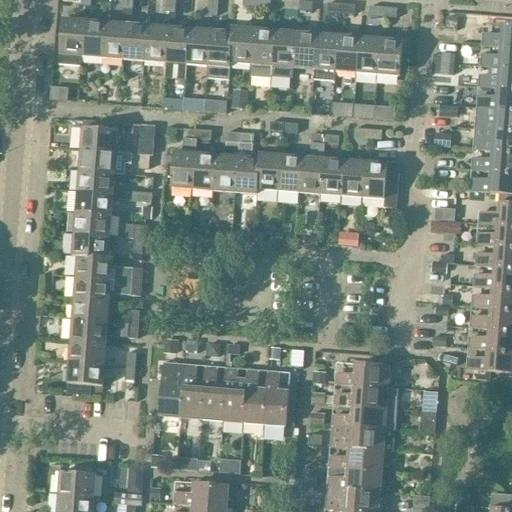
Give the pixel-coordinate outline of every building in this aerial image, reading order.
[(123,0),(122,10),(125,10),(133,11),(133,0),(123,0)] [(166,0),(165,13),(167,13),(175,14),(176,1),(170,0),(166,0)] [(242,0),(242,7),(243,7),(256,8),(257,0),(242,0)] [(264,0),(257,0),(256,8),(269,9),(269,0),(264,0)] [(285,2),(284,11),(285,11),(284,18),(298,19),(298,12),(299,3),(285,2)] [(208,3),(207,16),(209,16),(218,17),(219,4),(210,3),(208,3)] [(299,3),(298,12),(311,13),(312,4),(299,3)] [(326,5),(326,14),(340,15),(341,6),(326,5)] [(341,6),(340,15),(353,16),(354,7),(341,6)] [(369,9),(368,18),(383,19),(384,10),(369,9)] [(384,10),(383,19),(396,20),(396,11),(384,10)] [(446,18),(445,32),(456,33),(457,32),(458,19),(447,18),(446,18)] [(61,56),(60,66),(80,67),(81,57),(84,22),(64,20),(61,56)] [(84,22),(81,57),(103,59),(106,24),(84,22)] [(106,24),(103,59),(124,61),(127,26),(106,24)] [(127,26),(124,61),(145,63),(148,27),(127,26)] [(482,37),(481,48),(500,49),(500,48),(511,48),(511,26),(502,26),(501,35),(486,34),(482,37)] [(148,27),(145,63),(166,64),(169,29),(148,27)] [(169,29),(166,64),(187,66),(190,31),(169,29)] [(233,35),(230,64),(252,66),(254,31),(234,30),(232,29),(231,34),(233,35)] [(190,31),(187,66),(209,68),(212,33),(190,31)] [(252,66),(250,78),(271,80),(272,68),(275,33),(254,31),(252,66)] [(209,68),(208,80),(229,82),(230,70),(230,64),(233,35),(231,34),(212,33),(209,68)] [(275,33),(272,68),(294,69),(296,35),(275,33)] [(296,35),(294,69),(314,71),(317,37),(296,35)] [(314,71),(314,81),(335,83),(336,73),(338,38),(317,37),(314,71)] [(338,38),(336,73),(356,75),(359,40),(338,38)] [(359,40),(356,75),(378,76),(381,42),(359,40)] [(381,42),(378,76),(400,78),(402,44),(381,42)] [(481,58),(480,68),(498,69),(498,68),(511,68),(511,48),(500,48),(500,49),(499,57),(484,55),(481,58)] [(442,55),(440,76),(454,77),(455,56),(442,55)] [(479,79),(478,89),(496,90),(497,89),(511,89),(511,68),(498,68),(498,69),(498,77),(482,76),(479,79)] [(477,100),(476,110),(495,111),(495,110),(511,110),(511,89),(497,89),(496,90),(496,98),(481,97),(477,100)] [(216,115),(226,116),(227,116),(227,111),(228,107),(217,106),(216,115)] [(439,107),(438,118),(453,119),(454,108),(439,107)] [(476,110),(475,130),(493,132),(493,130),(511,131),(511,110),(495,110),(495,111),(476,110)] [(270,125),(269,134),(284,135),(284,126),(270,125)] [(284,126),(284,135),(296,136),(297,127),(284,126)] [(140,128),(138,155),(141,155),(150,156),(153,156),(155,129),(153,129),(140,128)] [(83,130),(82,151),(117,153),(119,133),(83,130)] [(474,141),(473,151),(492,153),(492,151),(511,152),(511,131),(493,130),(493,132),(492,139),(476,138),(474,141)] [(174,171),(172,190),(194,191),(195,171),(196,156),(197,142),(198,142),(198,133),(199,132),(184,131),(184,132),(183,141),(182,155),(175,154),(175,158),(174,171)] [(354,131),(353,140),(354,140),(367,141),(368,132),(354,131)] [(198,133),(198,142),(210,143),(211,134),(211,133),(199,132),(198,133)] [(368,132),(367,141),(381,142),(381,133),(368,132)] [(227,135),(226,148),(239,149),(240,136),(227,135)] [(434,137),(433,148),(435,148),(446,149),(447,135),(436,135),(434,135),(434,137)] [(238,174),(236,194),(258,196),(259,192),(258,191),(259,176),(260,157),(260,156),(253,156),(254,137),(240,136),(239,149),(240,149),(239,159),(238,174)] [(311,146),(310,160),(324,161),(325,147),(326,137),(311,136),(311,146)] [(326,137),(325,147),(337,148),(338,138),(326,137)] [(82,151),(80,172),(116,174),(117,153),(82,151)] [(472,162),(471,171),(490,172),(490,171),(511,172),(511,152),(492,151),(492,153),(491,160),(475,159),(472,162)] [(130,156),(129,170),(140,170),(149,170),(150,156),(141,155),(141,157),(130,156)] [(195,171),(194,191),(215,193),(216,173),(217,157),(196,156),(195,171)] [(216,173),(215,193),(236,194),(238,174),(239,159),(217,157),(216,173)] [(259,176),(258,191),(259,192),(279,193),(280,177),(281,158),(260,157),(259,176)] [(280,177),(279,193),(300,194),(301,179),(303,160),(281,158),(280,177)] [(301,179),(300,194),(321,196),(323,180),(324,161),(310,160),(303,160),(301,179)] [(323,180),(321,196),(343,198),(344,182),(345,163),(324,161),(323,180)] [(344,182),(343,198),(364,199),(365,183),(367,164),(345,163),(344,182)] [(365,183),(364,199),(383,200),(382,210),(396,211),(399,175),(387,174),(388,166),(367,164),(365,183)] [(470,182),(469,191),(498,194),(498,203),(511,204),(511,172),(490,171),(490,172),(489,181),(473,179),(470,182)] [(80,172),(79,193),(114,196),(116,174),(80,172)] [(79,193),(77,214),(112,217),(114,196),(79,193)] [(125,193),(124,202),(138,203),(139,194),(127,193),(125,193)] [(138,203),(152,204),(152,203),(152,195),(140,194),(139,194),(138,203)] [(479,214),(478,225),(496,226),(496,225),(511,226),(511,204),(498,203),(497,213),(481,212),(479,214)] [(435,211),(434,222),(440,222),(453,224),(454,213),(441,212),(435,211)] [(77,214),(75,235),(111,238),(112,217),(77,214)] [(449,224),(448,235),(452,235),(461,236),(462,225),(452,224),(449,224)] [(477,236),(476,245),(494,247),(495,245),(511,246),(511,226),(496,225),(496,226),(495,234),(480,233),(477,236)] [(135,227),(134,241),(143,241),(144,228),(135,227)] [(210,227),(209,241),(223,242),(224,228),(210,227)] [(75,235),(74,257),(113,260),(114,259),(109,258),(111,238),(75,235)] [(134,241),(133,255),(142,255),(143,241),(134,241)] [(475,256),(474,266),(492,268),(492,267),(511,268),(511,246),(495,245),(494,247),(494,255),(479,253),(475,256)] [(74,257),(74,259),(78,259),(77,279),(143,284),(144,271),(113,269),(113,267),(113,260),(74,257)] [(441,257),(440,265),(447,265),(454,266),(454,258),(441,257)] [(431,264),(431,274),(436,275),(447,276),(447,265),(440,265),(437,264),(431,264)] [(473,277),(473,287),(490,289),(490,287),(511,288),(511,268),(492,267),(492,268),(493,268),(492,275),(477,274),(473,277)] [(77,279),(75,300),(110,302),(110,299),(114,296),(141,298),(142,298),(143,284),(77,279)] [(472,299),(471,308),(489,309),(489,308),(511,309),(511,288),(490,287),(490,289),(491,289),(490,296),(476,295),(472,299)] [(443,295),(442,307),(450,307),(451,296),(443,295)] [(75,300),(74,321),(108,324),(110,302),(75,300)] [(436,308),(435,317),(448,318),(449,308),(436,307),(436,308)] [(470,319),(469,328),(487,330),(487,329),(511,330),(511,309),(489,308),(489,309),(488,317),(474,316),(470,319)] [(131,313),(130,325),(139,326),(140,313),(131,313)] [(74,321),(72,343),(107,345),(108,324),(74,321)] [(138,339),(139,326),(130,325),(129,339),(138,339)] [(468,340),(467,349),(486,351),(486,349),(511,351),(511,330),(487,329),(487,330),(487,338),(472,337),(468,340)] [(433,338),(433,348),(445,349),(446,339),(433,338)] [(163,355),(164,355),(177,356),(179,342),(167,341),(165,341),(164,346),(163,355)] [(72,343),(70,363),(105,365),(107,345),(72,343)] [(186,343),(185,355),(197,356),(198,345),(198,344),(186,343)] [(207,345),(206,358),(219,359),(220,346),(208,345),(207,345)] [(229,346),(228,356),(239,357),(240,347),(229,346)] [(280,349),(270,348),(269,360),(279,361),(280,349)] [(466,362),(466,370),(473,371),(473,380),(490,382),(491,372),(511,373),(511,351),(486,349),(486,351),(485,359),(471,358),(466,362)] [(126,354),(125,368),(127,368),(136,368),(136,355),(128,354),(126,354)] [(335,376),(335,386),(353,388),(353,387),(387,389),(389,367),(374,366),(375,356),(356,355),(355,365),(354,375),(338,374),(335,376)] [(70,363),(69,386),(98,388),(103,388),(104,378),(113,379),(114,367),(105,367),(105,365),(70,363)] [(159,418),(180,419),(183,385),(182,384),(175,384),(176,369),(173,365),(164,364),(159,418)] [(183,385),(180,419),(202,421),(204,386),(195,386),(197,370),(193,366),(184,365),(182,384),(183,385)] [(204,386),(202,421),(222,423),(225,388),(224,388),(216,387),(217,372),(214,368),(205,367),(204,386)] [(125,368),(124,381),(135,382),(135,381),(136,368),(127,368),(125,368)] [(225,388),(222,423),(243,424),(246,390),(245,390),(237,389),(239,373),(236,370),(226,369),(224,388),(225,388)] [(246,390),(243,424),(263,426),(266,392),(265,392),(258,391),(259,375),(256,371),(246,370),(245,390),(246,390)] [(266,392),(263,426),(286,428),(288,394),(279,393),(280,378),(277,373),(267,372),(265,392),(266,392)] [(313,373),(312,385),(325,386),(326,374),(313,373)] [(334,397),(333,407),(352,409),(352,407),(386,410),(396,411),(398,390),(387,389),(353,387),(353,388),(353,395),(338,394),(334,397)] [(311,405),(324,407),(325,396),(312,395),(311,405)] [(332,417),(331,427),(350,429),(350,428),(384,431),(395,432),(396,411),(386,410),(352,407),(352,409),(351,416),(335,415),(332,417)] [(311,414),(310,426),(324,427),(325,416),(311,414)] [(330,448),(348,449),(382,451),(384,431),(350,428),(350,429),(349,436),(334,435),(331,438),(330,448)] [(310,435),(309,448),(322,449),(323,437),(310,435)] [(329,459),(328,469),(346,471),(346,470),(381,473),(382,451),(348,449),(348,457),(333,456),(329,459)] [(155,470),(164,470),(165,458),(156,457),(152,457),(151,469),(152,469),(155,470)] [(178,457),(176,472),(188,473),(189,458),(178,457)] [(220,461),(219,475),(233,476),(234,462),(220,461)] [(129,466),(127,494),(142,495),(144,468),(129,466)] [(327,480),(327,489),(345,491),(345,490),(379,493),(381,473),(346,470),(346,471),(346,479),(330,478),(327,480)] [(58,473),(57,496),(63,496),(95,499),(96,476),(64,473),(62,473),(58,473)] [(304,489),(316,490),(317,477),(305,476),(304,489)] [(173,506),(191,507),(191,506),(226,508),(227,487),(193,485),(192,494),(176,493),(174,495),(173,506)] [(326,500),(325,511),(342,511),(343,511),(356,511),(377,511),(379,493),(345,490),(345,491),(327,489),(326,490),(345,491),(344,498),(329,497),(326,500)] [(115,503),(128,505),(129,497),(115,495),(115,503)] [(511,511),(511,496),(492,495),(490,510),(490,511),(511,511)] [(57,496),(56,511),(93,511),(95,499),(63,496),(57,496)] [(129,497),(128,505),(142,506),(143,498),(129,497)] [(414,497),(413,508),(429,509),(430,498),(414,497)] [(441,511),(455,511),(456,502),(442,501),(441,511)]
